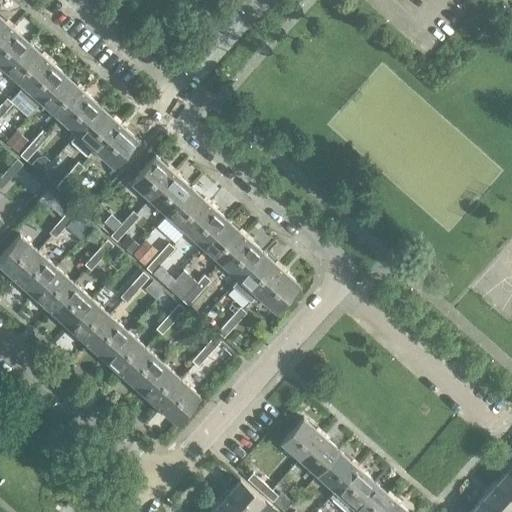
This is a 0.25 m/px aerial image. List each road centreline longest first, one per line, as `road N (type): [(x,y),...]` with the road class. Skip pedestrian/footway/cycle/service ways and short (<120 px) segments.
road 1 (residential): [(333,289),(339,270),(331,254),(183,123),(180,88)]
road 2 (residential): [(161,480),(333,289)]
road 3 (residential): [(499,432),(333,289)]
road 4 (residential): [(0,335),(161,480)]
road 5 (residential): [(180,88),(76,0)]
